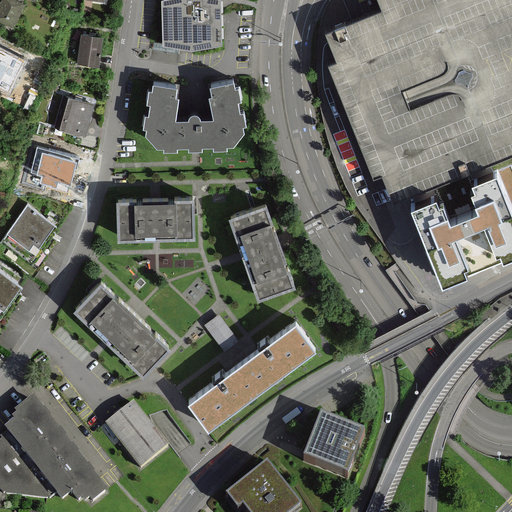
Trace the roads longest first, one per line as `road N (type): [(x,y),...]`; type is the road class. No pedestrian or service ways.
road 1 (tertiary): [(511,430),(493,427),(456,391),(335,212),(303,136),(292,76),(293,0)]
road 2 (residential): [(0,386),(80,253),(108,152),(130,0)]
road 3 (tertiary): [(275,0),(267,49),(279,143),(316,230),(355,291)]
road 4 (primary): [(511,313),(432,396),(374,511)]
road 5 (tertiary): [(355,291),(386,347),(391,392),(354,511)]
road 6 (tertiary): [(355,291),(467,432),(511,450)]
road 7 (tertiary): [(430,511),(439,437),(460,390),(489,357),(511,347)]
